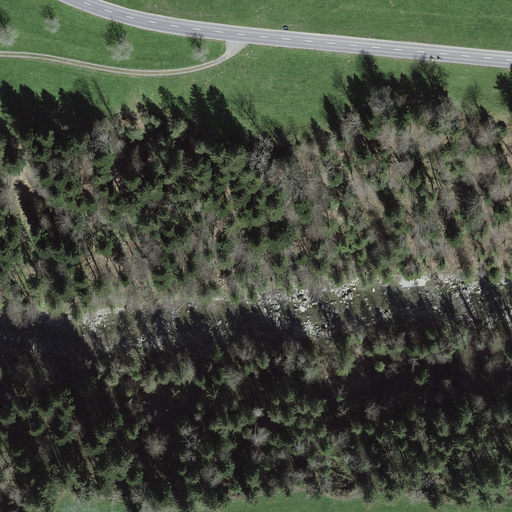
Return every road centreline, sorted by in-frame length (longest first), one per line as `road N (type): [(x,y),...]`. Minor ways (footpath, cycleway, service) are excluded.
road 1 (unclassified): [(78,0),(165,25),(511,59)]
road 2 (track): [(0,57),(154,75),(218,64),(236,34)]
